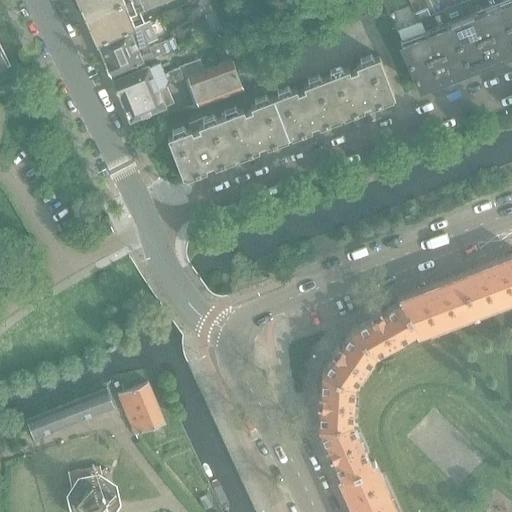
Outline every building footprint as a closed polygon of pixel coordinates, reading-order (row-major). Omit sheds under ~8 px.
[(119,0),(78,0),(84,14),(119,0)] [(139,10),(161,0),(139,0),(141,2),(134,5),(131,0),(119,0),(84,14),(96,41),(144,21),(139,10)] [(511,0),(500,5),(511,36),(511,0)] [(511,51),(511,36),(500,5),(450,24),(467,69),(511,51)] [(467,69),(450,24),(444,9),(429,15),(427,8),(418,12),(422,24),(426,34),(401,43),(420,87),(467,69)] [(219,25),(213,10),(205,13),(210,28),(219,25)] [(422,24),(418,12),(415,13),(415,14),(413,15),(417,26),(422,24)] [(140,56),(137,49),(147,44),(146,43),(157,38),(149,19),(144,21),(96,41),(105,61),(104,62),(110,76),(142,61),(177,46),(172,37),(149,47),(150,51),(140,56)] [(394,96),(379,55),(355,64),(357,68),(350,71),(348,67),(325,76),(341,116),(342,116),(343,117),(344,117),(363,109),(363,110),(364,109),(363,108),(371,105),(372,106),(373,106),(372,105),(392,98),(392,99),(393,98),(392,97),(394,96)] [(173,101),(166,85),(183,77),(188,75),(199,105),(242,89),(231,59),(204,69),(199,58),(178,66),(179,67),(164,73),(159,62),(149,66),(148,65),(112,79),(119,96),(120,96),(123,104),(122,104),(129,121),(165,106),(164,104),(173,101)] [(251,84),(248,75),(246,71),(239,74),(243,87),(251,84)] [(341,116),(325,76),(303,84),(304,88),(297,91),(296,87),(272,96),(288,136),(290,136),(291,137),(310,129),(311,130),(312,129),(311,128),(319,125),(319,126),(320,126),(320,125),(339,118),(339,119),(340,118),(340,116),(341,116)] [(288,136),(272,96),(250,104),(251,108),(244,111),(243,107),(220,116),(236,156),(237,156),(238,158),(239,157),(238,157),(258,150),(259,150),(258,149),(266,146),(267,147),(268,146),(267,146),(286,138),(287,139),(288,138),(287,137),(288,136)] [(236,156),(220,116),(208,120),(206,117),(188,124),(190,128),(167,136),(182,177),(185,176),(185,178),(186,177),(205,170),(206,170),(206,169),(214,166),(214,167),(215,166),(234,159),(235,159),(235,157),(236,156)] [(511,254),(461,274),(476,310),(511,296),(511,254)] [(476,310),(461,274),(399,298),(400,301),(415,328),(417,333),(476,310)] [(415,328),(400,301),(381,312),(380,309),(370,314),(372,317),(353,328),(375,351),(415,328)] [(353,383),(375,351),(353,328),(341,345),(338,344),(332,353),(334,354),(322,372),(353,383)] [(351,420),(353,383),(322,372),(321,394),(318,393),(317,404),(320,405),(319,426),(351,420)] [(164,421),(147,381),(117,393),(134,433),(164,421)] [(79,419),(113,406),(106,387),(27,418),(34,437),(64,425),(79,419)] [(370,462),(362,445),(351,420),(319,426),(328,446),(325,447),(330,457),(333,456),(342,475),(370,462)] [(397,511),(382,478),(374,461),(370,462),(342,475),(338,477),(354,511),(397,511)] [(99,465),(68,471),(71,489),(78,488),(82,511),(88,511),(108,508),(99,465)]
